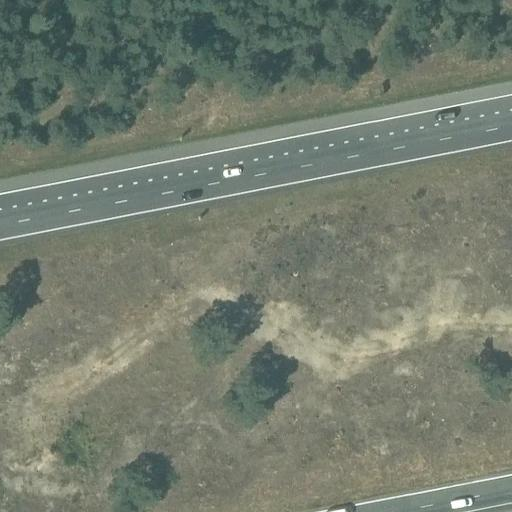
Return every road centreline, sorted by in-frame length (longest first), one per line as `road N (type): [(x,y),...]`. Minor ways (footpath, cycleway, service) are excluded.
road 1 (motorway): [(511,126),(0,225)]
road 2 (motorway): [(392,511),(511,488)]
